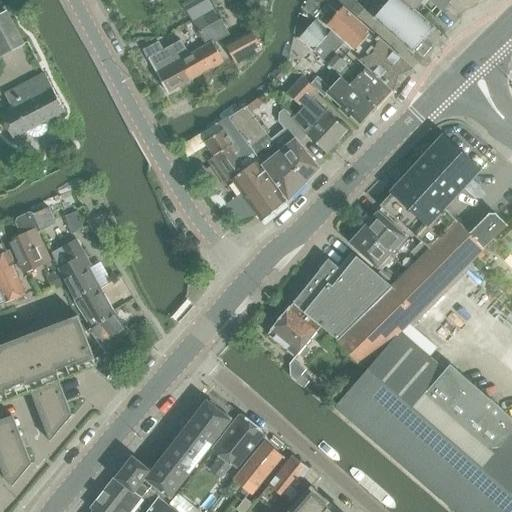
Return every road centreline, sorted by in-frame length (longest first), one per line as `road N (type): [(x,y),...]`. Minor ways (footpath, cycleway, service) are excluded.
road 1 (tertiary): [(251,280),(197,220),(76,0)]
road 2 (secondary): [(251,280),(463,72)]
road 3 (residential): [(191,351),(373,511)]
road 4 (secondary): [(59,511),(191,351)]
